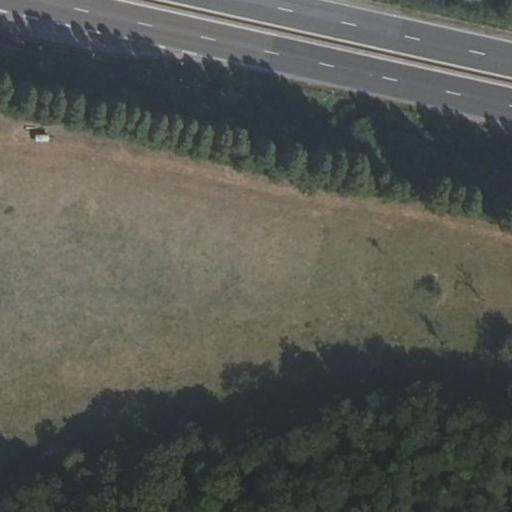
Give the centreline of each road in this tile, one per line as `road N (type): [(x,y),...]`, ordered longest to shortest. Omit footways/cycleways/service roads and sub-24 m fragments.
road 1 (trunk): [(36,0),(511,106)]
road 2 (trunk): [(511,60),(244,0)]
